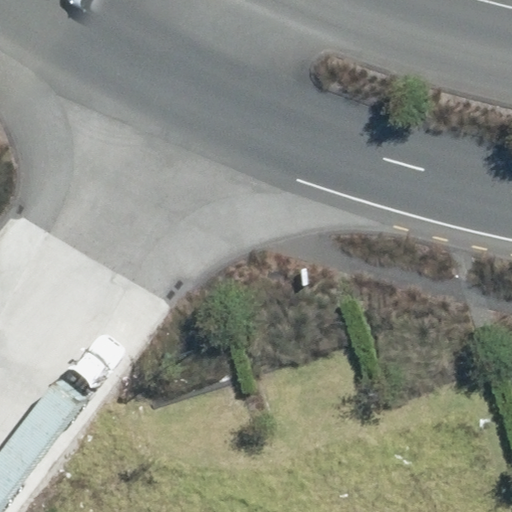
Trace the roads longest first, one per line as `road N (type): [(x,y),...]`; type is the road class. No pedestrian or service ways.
road 1 (tertiary): [(511,197),(240,119),(40,0)]
road 2 (tertiary): [(330,0),(511,54)]
